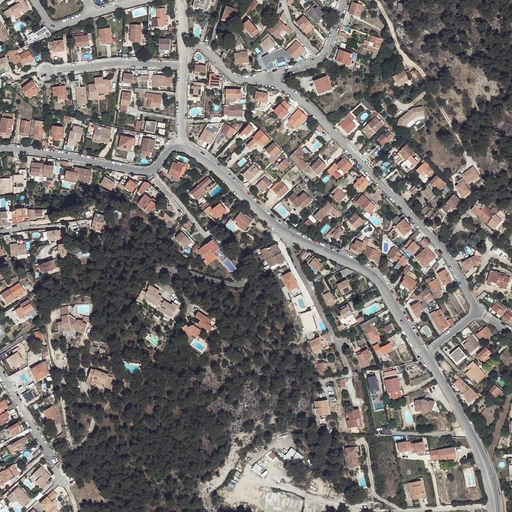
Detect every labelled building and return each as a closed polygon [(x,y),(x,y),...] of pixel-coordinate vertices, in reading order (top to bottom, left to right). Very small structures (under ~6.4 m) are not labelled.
[(17,18),(20,16),(18,12),(22,10),(24,13),(29,10),(22,0),(14,0),(17,5),(4,13),(8,19),(13,15),(15,18),(17,18)] [(209,5),(210,0),(194,0),(193,7),(207,11),(209,5)] [(254,0),(248,8),(249,9),(246,12),(248,14),(252,10),(253,11),(259,3),(255,0),(254,0)] [(359,0),(357,4),(353,3),(350,14),(357,16),(362,17),(365,8),(362,7),(363,3),(359,0)] [(306,12),(316,24),(325,16),(320,10),(315,4),(306,12)] [(222,18),(228,20),(232,21),(234,14),(237,15),(239,9),(226,5),(222,18)] [(375,8),(370,6),(368,11),(371,15),(378,17),(381,15),(379,11),(376,10),(375,8)] [(167,14),(165,15),(164,7),(156,8),(157,18),(152,18),(153,26),(165,25),(165,20),(165,17),(167,17),(167,14)] [(333,20),(335,13),(330,8),(325,12),(333,20)] [(325,16),(316,24),(318,25),(322,22),(321,21),(325,17),(326,19),(328,17),(321,9),(320,10),(325,16)] [(313,26),(303,17),(296,23),(304,33),(309,28),(310,29),(313,26)] [(248,20),(245,22),(242,25),(252,38),(259,32),(248,20)] [(269,30),(280,41),(282,39),(278,35),(284,29),(288,33),(291,30),(287,26),(286,26),(280,20),(269,30)] [(130,24),(130,40),(140,41),(140,25),(130,24)] [(309,28),(304,33),(306,35),(311,31),(312,31),(315,28),(313,26),(310,29),(309,28)] [(53,36),(46,27),(43,30),(41,31),(36,34),(39,38),(45,34),(48,39),(53,36)] [(98,29),(99,38),(101,38),(101,43),(110,42),(109,28),(98,29)] [(89,44),(88,35),(83,36),(83,34),(74,35),(75,47),(83,46),(83,45),(89,44)] [(260,45),(266,52),(275,45),(272,41),(273,41),(267,34),(260,41),(262,43),(260,45)] [(364,44),(379,50),(382,40),(373,36),(371,43),(369,42),(365,40),(364,44)] [(159,38),(159,49),(170,49),(170,45),(170,39),(159,38)] [(55,50),(56,52),(64,51),(63,40),(49,42),(50,45),(51,45),(52,48),(52,51),(55,50)] [(293,57),(296,60),(299,57),(306,50),(297,41),(287,51),(293,57)] [(364,44),(362,44),(358,54),(365,56),(367,50),(373,52),(371,58),(376,60),(379,50),(364,44)] [(270,54),(262,58),(267,71),(277,68),(275,61),(286,56),(290,60),(293,57),(287,51),(283,47),(270,54)] [(308,52),(306,50),(299,57),(296,60),(298,63),(310,59),(311,59),(307,53),(308,52)] [(336,61),(347,65),(350,59),(351,54),(340,50),(336,61)] [(29,65),(27,62),(33,59),(29,51),(19,56),(18,54),(16,55),(10,58),(12,62),(15,61),(18,69),(24,66),(25,66),(26,67),(29,65)] [(220,57),(224,61),(228,54),(225,51),(220,57)] [(242,64),(249,63),(248,52),(234,54),(235,65),(242,64)] [(215,67),(210,62),(209,77),(220,77),(220,76),(221,72),(215,67)] [(195,64),(193,74),(198,75),(199,72),(205,73),(206,66),(195,64)] [(398,86),(410,79),(404,70),(393,77),(398,86)] [(132,74),(123,74),(122,83),(136,84),(136,80),(136,77),(132,77),(132,74)] [(171,85),(171,75),(153,74),(152,86),(158,86),(158,85),(165,85),(171,85)] [(326,76),(312,82),(318,95),(331,90),(326,76)] [(94,78),(95,84),(97,93),(108,91),(107,79),(103,80),(103,77),(94,78)] [(220,77),(209,77),(209,86),(220,86),(220,77)] [(34,85),(38,90),(41,88),(37,83),(36,83),(33,79),(32,80),(35,84),(34,85)] [(97,93),(97,95),(111,93),(110,79),(107,79),(108,91),(97,93)] [(35,84),(32,80),(21,88),(29,98),(39,91),(38,90),(34,85),(35,84)] [(78,80),(74,80),(77,104),(87,103),(84,86),(79,86),(78,80)] [(202,82),(194,81),(193,85),(192,85),(191,96),(200,96),(202,82)] [(312,82),(311,83),(317,97),(332,91),(331,90),(318,95),(312,82)] [(97,93),(95,84),(88,85),(90,100),(98,99),(97,95),(97,93)] [(62,99),(66,98),(65,85),(52,87),(53,96),(57,95),(61,95),(62,99)] [(226,99),(229,99),(230,100),(231,101),(233,102),(235,101),(236,99),(240,99),(241,89),(226,89),(226,90),(226,95),(226,99)] [(122,91),(120,105),(127,106),(127,104),(130,104),(131,93),(122,91)] [(265,93),(261,92),(256,91),(255,100),(261,102),(267,103),(269,94),(265,93)] [(161,95),(152,94),(151,98),(150,107),(153,108),(154,106),(160,107),(161,100),(161,95)] [(160,107),(154,106),(153,108),(162,108),(163,101),(161,100),(160,107)] [(286,110),(290,106),(285,101),(281,105),(286,110)] [(230,105),(229,105),(229,114),(229,116),(229,120),(235,120),(235,116),(243,116),(243,104),(236,104),(235,105),(230,105)] [(285,113),(287,111),(286,110),(281,105),(274,111),(280,117),(282,116),(283,118),(286,115),(285,113)] [(412,109),(399,120),(396,126),(406,129),(407,126),(417,118),(424,117),(423,107),(412,109)] [(306,118),(298,110),(291,117),(292,118),(288,122),(294,128),(298,124),(299,125),(306,118)] [(384,123),(386,121),(376,111),(369,118),(372,120),(375,117),(377,116),(384,123)] [(348,112),(345,116),(351,122),(354,119),(348,112)] [(0,128),(0,131),(10,133),(14,115),(3,113),(2,117),(0,128)] [(338,122),(340,124),(338,126),(346,135),(355,126),(351,122),(345,116),(338,122)] [(372,120),(366,125),(374,133),(382,125),(375,117),(372,120)] [(30,132),(34,133),(42,135),(44,126),(44,121),(36,120),(32,119),(30,132)] [(20,135),(28,136),(30,121),(22,120),(20,135)] [(145,130),(154,132),(156,122),(147,121),(145,130)] [(231,126),(225,122),(224,124),(221,129),(223,130),(222,131),(229,135),(231,136),(236,129),(238,130),(241,124),(238,122),(237,124),(234,122),(231,126)] [(95,129),(92,137),(100,140),(100,141),(108,143),(110,134),(109,134),(111,129),(105,128),(98,126),(98,125),(93,124),(92,128),(95,129)] [(216,132),(218,133),(220,128),(213,124),(211,127),(207,125),(200,138),(205,141),(208,137),(212,139),(216,132)] [(249,124),(242,130),(243,131),(240,133),(238,135),(241,138),(243,136),(244,138),(247,135),(248,136),(251,134),(250,132),(253,128),(249,124)] [(283,125),(282,124),(275,131),(276,133),(283,125)] [(52,125),(51,136),(62,138),(63,131),(62,131),(62,127),(52,125)] [(374,133),(366,125),(361,130),(369,138),(374,133)] [(319,126),(316,129),(320,134),(324,131),(319,126)] [(77,139),(80,140),(83,129),(74,127),(73,131),(70,131),(67,144),(72,146),(76,139),(77,139)] [(219,134),(213,145),(216,147),(222,136),(227,138),(229,135),(222,131),(223,130),(221,129),(219,134)] [(261,130),(253,137),(258,143),(258,144),(260,145),(262,144),(268,139),(269,138),(261,130)] [(119,146),(133,150),(136,138),(122,135),(119,146)] [(378,139),(384,145),(388,141),(384,136),(382,135),(378,139)] [(155,139),(144,137),(141,154),(152,156),(155,139)] [(258,143),(253,137),(251,139),(252,141),(251,142),(249,144),(247,146),(251,150),(258,143)] [(381,147),(384,145),(378,139),(375,141),(381,147)] [(407,160),(411,156),(413,154),(406,146),(407,145),(406,144),(403,140),(394,148),(399,152),(406,160),(407,160)] [(269,159),(272,157),(275,160),(283,153),(273,142),(266,150),(264,148),(261,151),(269,159)] [(407,145),(406,146),(413,154),(414,153),(414,152),(415,151),(413,148),(408,143),(406,144),(407,145)] [(305,154),(299,148),(290,157),(296,163),(300,159),(305,154)] [(397,154),(404,162),(406,160),(399,152),(397,154)] [(406,160),(404,162),(403,162),(406,165),(403,168),(407,172),(413,168),(416,166),(415,164),(417,162),(411,156),(407,160),(406,160)] [(338,171),(342,176),(352,166),(345,158),(337,166),(338,168),(339,169),(338,171)] [(285,159),(278,165),(283,170),(290,165),(285,159)] [(301,161),(300,159),(296,163),(303,169),(308,164),(307,163),(306,164),(302,160),(301,161)] [(320,159),(311,168),(318,174),(326,165),(320,159)] [(183,165),(177,163),(174,162),(173,161),(169,174),(173,175),(172,179),(177,181),(179,174),(180,173),(183,165)] [(177,163),(183,165),(180,173),(182,173),(183,174),(186,164),(178,161),(177,163)] [(43,173),(44,165),(44,163),(32,162),(31,164),(31,175),(39,175),(39,174),(43,175),(43,173)] [(431,179),(436,174),(424,162),(416,171),(420,175),(424,171),(426,173),(431,179)] [(259,171),(253,164),(243,174),(249,181),(259,171)] [(337,166),(335,164),(327,172),(331,176),(338,168),(337,166)] [(54,165),(44,165),(43,173),(47,173),(47,175),(53,176),(54,165)] [(474,166),(461,173),(466,183),(479,175),(474,166)] [(72,176),(79,177),(81,168),(76,167),(76,170),(72,169),(72,170),(67,169),(65,179),(71,181),(72,176)] [(81,168),(79,177),(78,179),(84,180),(84,182),(90,183),(93,170),(81,168)] [(318,174),(311,168),(307,172),(313,178),(318,174)] [(104,176),(115,182),(116,180),(106,174),(104,176)] [(192,191),(196,195),(202,190),(211,181),(208,177),(207,178),(204,175),(196,182),(199,185),(192,191)] [(111,189),(115,182),(104,176),(100,184),(111,189)] [(353,180),(348,176),(338,186),(341,189),(348,182),(349,184),(353,180)] [(362,177),(355,185),(361,192),(369,184),(370,183),(370,179),(367,176),(364,179),(362,177)] [(430,183),(434,187),(435,186),(439,191),(445,185),(437,177),(430,183)] [(130,180),(128,184),(124,181),(121,185),(133,193),(138,185),(130,180)] [(269,187),(263,180),(256,186),(258,188),(260,187),(263,192),(269,187)] [(280,180),(271,189),(273,191),(282,182),(280,180)] [(464,180),(455,184),(461,197),(470,193),(464,180)] [(153,199),(144,192),(152,183),(149,181),(145,181),(139,191),(144,195),(138,203),(150,212),(153,208),(155,209),(158,204),(153,200),(153,199)] [(11,192),(10,182),(0,183),(1,193),(11,192)] [(282,182),(273,191),(276,194),(277,193),(281,197),(289,190),(282,182)] [(24,183),(17,183),(17,184),(17,187),(18,192),(24,192),(24,187),(27,187),(27,183),(26,183),(24,183)] [(441,194),(443,196),(450,191),(446,187),(444,189),(445,191),(441,194)] [(339,204),(346,196),(338,188),(334,192),(335,192),(335,193),(335,194),(332,198),(339,204)] [(202,190),(196,195),(198,198),(204,192),(202,190)] [(297,209),(300,206),(308,198),(304,193),(298,199),(292,204),(293,205),(297,209)] [(319,206),(323,201),(320,198),(321,196),(319,194),(315,199),(317,201),(315,203),(319,206)] [(292,204),(298,199),(294,195),(289,201),(292,204)] [(367,199),(363,195),(361,198),(359,196),(353,203),(358,208),(360,206),(361,206),(367,199)] [(452,204),(456,207),(459,204),(460,205),(462,202),(455,195),(454,196),(453,195),(440,210),(445,215),(452,206),(451,206),(452,204)] [(154,197),(153,199),(153,200),(158,204),(155,209),(156,210),(160,206),(162,203),(154,197)] [(308,198),(300,206),(303,209),(311,201),(308,198)] [(376,206),(367,199),(361,206),(371,216),(374,212),(373,211),(372,211),(376,206)] [(337,218),(341,215),(330,205),(331,203),(329,201),(328,203),(327,202),(313,217),(319,222),(330,211),(337,218)] [(496,214),(493,212),(496,209),(494,207),(491,210),(488,208),(479,201),(472,210),(483,219),(492,227),(495,229),(502,220),(496,216),(495,215),(496,214)] [(220,204),(213,209),(210,211),(210,212),(216,219),(226,211),(220,204)] [(303,209),(300,206),(297,209),(295,210),(299,214),(304,210),(303,209)] [(12,214),(12,218),(13,218),(13,223),(15,223),(15,222),(22,221),(22,217),(21,208),(15,209),(15,213),(12,214)] [(29,209),(29,219),(35,219),(35,217),(43,216),(42,210),(34,210),(34,209),(29,209)] [(496,216),(502,220),(502,221),(504,219),(505,220),(507,217),(501,211),(498,214),(496,216)] [(93,225),(102,228),(106,215),(96,212),(92,225),(93,225)] [(165,224),(171,217),(165,212),(162,216),(160,215),(158,218),(165,224)] [(241,212),(240,213),(250,220),(252,219),(246,214),(245,215),(241,212)] [(250,220),(240,213),(234,220),(237,223),(246,229),(253,219),(252,219),(250,220)] [(349,221),(357,229),(364,222),(356,214),(349,221)] [(397,225),(402,221),(397,216),(392,221),(395,225),(392,228),(393,229),(394,228),(395,227),(396,226),(397,225)] [(440,224),(434,219),(429,224),(435,230),(440,224)] [(314,225),(309,220),(304,225),(309,230),(314,225)] [(408,227),(403,220),(402,221),(397,225),(396,226),(402,232),(404,230),(408,227)] [(502,221),(502,220),(495,229),(499,232),(505,223),(502,221)] [(188,221),(183,226),(188,231),(193,227),(188,221)] [(355,231),(357,229),(349,221),(347,223),(355,231)] [(343,226),(339,222),(335,226),(337,229),(332,234),(337,239),(344,231),(341,228),(343,226)] [(246,229),(237,223),(235,226),(244,232),(246,229)] [(333,228),(328,233),(331,236),(332,234),(337,229),(335,226),(333,228)] [(402,232),(396,226),(395,227),(396,229),(402,235),(406,232),(404,230),(402,232)] [(394,228),(393,229),(388,234),(389,236),(396,229),(395,227),(394,228)] [(58,229),(48,231),(49,240),(60,239),(62,237),(62,236),(66,236),(65,229),(59,230),(58,229)] [(189,241),(181,233),(175,239),(183,247),(188,243),(189,241)] [(425,239),(420,244),(425,249),(430,245),(425,239)] [(219,249),(212,240),(198,251),(205,260),(214,253),(219,249)] [(367,245),(366,244),(363,249),(361,248),(363,243),(356,240),(353,244),(352,244),(350,248),(351,249),(354,250),(353,252),(360,256),(361,253),(362,254),(367,246),(367,245)] [(419,251),(410,241),(404,248),(406,251),(405,252),(411,258),(419,251)] [(497,248),(488,241),(484,246),(493,253),(497,248)] [(18,246),(18,244),(18,242),(10,244),(12,255),(17,254),(27,253),(26,243),(21,244),(20,245),(18,246)] [(371,259),(371,258),(375,260),(376,262),(380,263),(381,253),(378,253),(379,252),(372,248),(373,244),(372,244),(369,242),(367,245),(367,246),(368,246),(364,254),(368,257),(368,258),(371,259)] [(60,245),(61,257),(67,256),(67,254),(78,253),(78,251),(82,250),(81,246),(76,246),(76,243),(60,245)] [(278,264),(285,260),(276,244),(269,247),(270,250),(268,251),(266,249),(266,248),(261,251),(263,254),(265,259),(264,260),(264,262),(266,261),(270,268),(277,264),(278,264)] [(388,256),(390,257),(399,263),(398,265),(403,268),(410,260),(408,258),(408,259),(400,253),(401,251),(397,249),(396,251),(393,249),(388,256)] [(426,249),(416,259),(424,267),(429,263),(433,259),(434,258),(426,249)] [(214,253),(205,260),(210,265),(218,258),(214,253)] [(474,255),(462,262),(465,268),(466,270),(475,265),(479,266),(480,256),(474,255)] [(309,259),(307,261),(317,270),(322,265),(318,261),(317,262),(311,257),(309,259)] [(53,258),(44,262),(39,265),(42,273),(57,266),(53,258)] [(401,268),(397,265),(388,276),(391,280),(401,268)] [(413,273),(409,271),(411,269),(407,266),(402,272),(406,275),(404,279),(405,279),(402,284),(406,287),(404,290),(409,294),(417,283),(409,278),(413,273)] [(346,268),(341,270),(344,276),(353,271),(346,268)] [(451,281),(445,270),(437,274),(443,285),(451,281)] [(495,271),(492,281),(490,284),(504,289),(505,289),(506,289),(506,288),(507,288),(507,287),(511,289),(511,286),(511,277),(510,277),(511,276),(495,271)] [(282,277),(289,291),(299,286),(291,272),(282,277)] [(420,278),(413,273),(409,278),(417,283),(420,278)] [(440,287),(436,279),(434,279),(428,283),(432,291),(433,290),(438,287),(440,287)] [(346,280),(337,285),(342,294),(351,289),(346,280)] [(149,290),(158,295),(160,291),(149,285),(148,289),(149,290)] [(299,286),(289,291),(290,294),(295,291),(298,297),(303,294),(299,286)] [(442,295),(438,287),(433,290),(437,298),(442,295)] [(422,297),(420,299),(422,302),(425,300),(426,301),(431,296),(425,289),(420,294),(422,297)] [(15,298),(9,290),(0,295),(0,297),(1,299),(3,302),(4,305),(15,298)] [(162,297),(158,295),(149,290),(144,299),(160,308),(164,301),(161,299),(162,297)] [(324,295),(327,299),(328,303),(334,300),(329,292),(324,295)] [(414,300),(410,302),(412,306),(419,301),(417,297),(414,299),(414,300)] [(21,307),(15,311),(21,321),(27,317),(25,313),(28,312),(30,315),(32,319),(38,316),(29,300),(20,305),(21,307)] [(172,318),(177,309),(171,305),(164,301),(160,308),(159,310),(172,318)] [(419,301),(412,306),(416,313),(415,314),(418,318),(423,315),(420,311),(423,309),(419,301)] [(497,303),(495,305),(505,311),(506,309),(497,303)] [(352,312),(347,304),(338,309),(341,314),(339,315),(341,318),(349,314),(352,312)] [(505,311),(495,305),(495,304),(492,309),(492,310),(502,316),(505,312),(505,311)] [(71,316),(69,307),(61,308),(63,322),(58,323),(59,329),(64,329),(65,332),(71,331),(71,328),(73,328),(76,329),(75,330),(85,333),(88,325),(83,324),(83,322),(77,320),(71,316)] [(446,321),(439,310),(435,312),(434,311),(429,314),(439,330),(448,325),(446,321)] [(502,316),(492,310),(490,313),(499,319),(502,316)] [(15,311),(12,313),(18,323),(21,321),(15,311)] [(300,314),(306,332),(316,328),(312,314),(311,311),(300,314)] [(316,328),(306,332),(306,334),(319,329),(314,313),(312,314),(316,328)] [(350,317),(349,314),(341,318),(343,323),(349,319),(348,318),(350,317)] [(200,323),(198,328),(201,330),(209,335),(212,330),(208,328),(211,323),(198,315),(194,320),(200,323)] [(377,321),(375,316),(360,324),(362,329),(369,341),(371,340),(372,343),(380,339),(372,323),(377,321)] [(342,324),(337,328),(339,333),(345,330),(342,324)] [(380,330),(383,334),(393,329),(390,324),(380,330)] [(483,342),(492,335),(489,331),(490,330),(486,326),(484,328),(480,331),(476,334),(483,342)] [(201,330),(198,328),(196,327),(194,330),(192,328),(187,331),(186,328),(181,331),(187,342),(192,339),(195,341),(197,340),(199,342),(203,336),(199,333),(201,330)] [(37,343),(47,341),(46,332),(36,334),(37,343)] [(458,335),(454,339),(460,344),(463,341),(458,335)] [(479,345),(473,338),(471,336),(467,339),(469,341),(467,343),(464,345),(470,353),(478,347),(480,350),(481,349),(483,347),(481,344),(479,345)] [(382,342),(384,346),(380,348),(378,344),(373,347),(379,357),(383,355),(382,353),(388,350),(392,347),(390,343),(393,342),(393,341),(391,337),(382,342)] [(323,348),(318,338),(310,342),(316,352),(323,348)] [(491,344),(489,342),(483,347),(481,349),(482,351),(477,355),(484,362),(493,355),(487,348),(491,344)] [(466,355),(459,347),(450,354),(457,363),(466,355)] [(94,348),(91,348),(90,356),(98,357),(98,348),(94,348)] [(360,352),(361,353),(357,355),(364,366),(370,363),(367,358),(371,356),(367,348),(360,352)] [(11,367),(23,361),(18,351),(6,357),(11,367)] [(46,376),(49,374),(50,373),(47,368),(49,367),(46,361),(31,369),(33,373),(35,376),(37,380),(46,376)] [(468,374),(473,379),(479,385),(487,377),(473,363),(467,368),(470,371),(468,374)] [(391,374),(389,366),(383,367),(381,367),(382,375),(391,374)] [(108,388),(112,377),(107,376),(107,374),(95,368),(94,370),(90,368),(84,383),(93,386),(95,383),(108,388)] [(376,374),(368,376),(371,393),(379,392),(376,374)] [(469,404),(479,397),(454,374),(452,375),(457,380),(453,384),(463,394),(469,404)] [(385,378),(387,391),(397,389),(395,376),(385,378)] [(489,391),(492,394),(497,398),(502,393),(495,386),(489,391)] [(32,388),(21,394),(25,403),(36,397),(32,388)] [(387,391),(389,397),(398,395),(397,389),(387,391)] [(406,394),(399,395),(401,404),(398,404),(399,407),(402,403),(408,402),(406,394)] [(329,411),(328,397),(315,399),(317,412),(329,411)] [(428,407),(428,410),(432,411),(436,401),(431,400),(430,402),(424,400),(415,402),(417,412),(423,411),(422,409),(428,407)] [(52,406),(53,406),(58,416),(55,417),(58,424),(62,422),(58,402),(52,406)] [(58,416),(53,406),(44,411),(49,420),(55,417),(58,416)] [(348,418),(350,426),(357,424),(358,425),(362,425),(359,407),(346,409),(347,414),(349,414),(350,418),(348,418)] [(5,413),(0,415),(0,423),(1,425),(9,420),(5,413)] [(5,430),(10,438),(20,432),(19,431),(22,430),(18,423),(5,430)] [(39,430),(42,434),(50,430),(47,425),(39,430)] [(23,438),(11,445),(10,444),(6,446),(11,454),(15,452),(15,453),(21,450),(22,450),(23,450),(23,449),(23,448),(21,445),(24,444),(26,442),(25,440),(23,438)] [(425,451),(423,441),(411,443),(410,440),(396,442),(398,451),(412,449),(413,452),(425,451)] [(351,445),(345,446),(349,465),(358,463),(356,453),(358,453),(356,444),(351,445)] [(42,452),(40,448),(35,453),(34,454),(33,455),(35,458),(37,456),(42,452)] [(293,467),(302,456),(292,448),(283,458),(293,467)] [(454,448),(442,450),(444,459),(447,459),(447,461),(456,459),(454,448)] [(13,465),(4,471),(10,482),(15,479),(14,477),(19,474),(13,465)] [(35,482),(38,486),(42,490),(48,484),(45,482),(50,477),(40,466),(33,473),(38,479),(35,482)] [(10,482),(4,471),(0,473),(0,485),(4,483),(5,484),(10,482)] [(37,487),(38,486),(35,482),(38,479),(33,473),(28,478),(37,487)] [(427,496),(423,477),(419,478),(419,481),(408,483),(410,494),(412,493),(413,499),(427,496)] [(15,498),(23,507),(29,501),(17,488),(6,498),(10,503),(15,498)] [(52,492),(39,505),(45,511),(51,511),(56,508),(50,502),(56,496),(52,492)] [(21,508),(23,507),(15,498),(10,503),(11,504),(14,502),(16,502),(21,508)]
